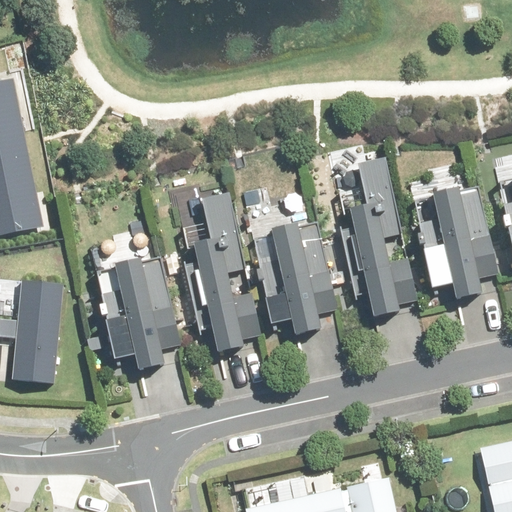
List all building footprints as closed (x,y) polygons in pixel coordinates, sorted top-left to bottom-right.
[(0,238),(46,228),(15,81),(0,84),(0,238)] [(405,253),(390,257),(385,240),(400,235),(379,162),(358,169),(363,187),(340,194),(376,321),(405,313),(398,288),(414,283),(405,253)] [(488,295),(484,280),(502,275),(478,186),(423,201),(435,246),(421,250),(433,293),(455,288),(459,303),(488,295)] [(259,332),(227,196),(202,202),(205,215),(184,220),(216,356),(245,349),(242,336),(259,332)] [(295,326),(297,335),(344,327),(326,226),(257,238),(273,330),(295,326)] [(117,268),(126,300),(102,306),(117,363),(137,358),(141,374),(167,367),(162,350),(182,345),(159,257),(117,268)] [(0,317),(0,310),(1,305),(0,304),(0,342),(15,344),(12,382),(57,386),(67,286),(21,282),(18,319),(0,317)] [(511,511),(511,442),(481,450),(494,511),(511,511)] [(245,490),(249,511),(398,511),(392,480),(308,497),(305,478),(245,490)]
